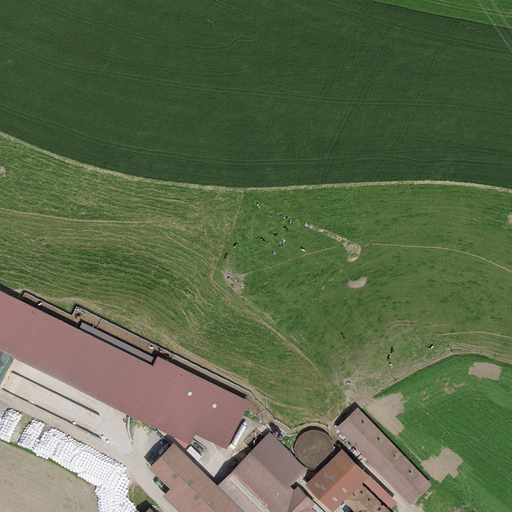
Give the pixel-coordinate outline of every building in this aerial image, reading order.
[(0,282),(0,338),(200,434),(204,425),(238,441),(261,394),(171,351),(166,361),(0,282)] [(433,488),(361,411),(338,432),(411,509),(433,488)] [(313,429),(308,431),(301,437),(297,449),(298,457),(302,463),(308,468),(315,470),(322,469),(332,464),(336,457),(338,447),(335,439),(330,433),(322,429),(313,429)] [(315,511),(254,454),(221,490),(176,448),(154,471),(175,492),(165,502),(175,511),(315,511)] [(349,495),(330,476),(319,486),(344,511),(388,511),(361,484),(349,495)]
